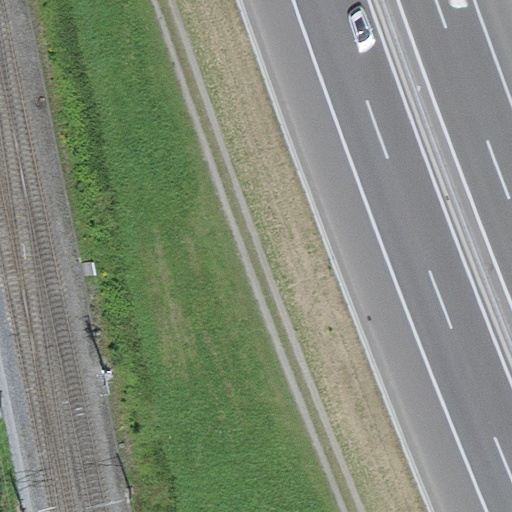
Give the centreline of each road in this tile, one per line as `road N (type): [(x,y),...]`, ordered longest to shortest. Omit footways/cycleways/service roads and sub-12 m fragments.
road 1 (track): [(163,0),(353,511)]
road 2 (motorway): [(330,0),(511,479)]
road 3 (motorway): [(511,205),(436,0)]
